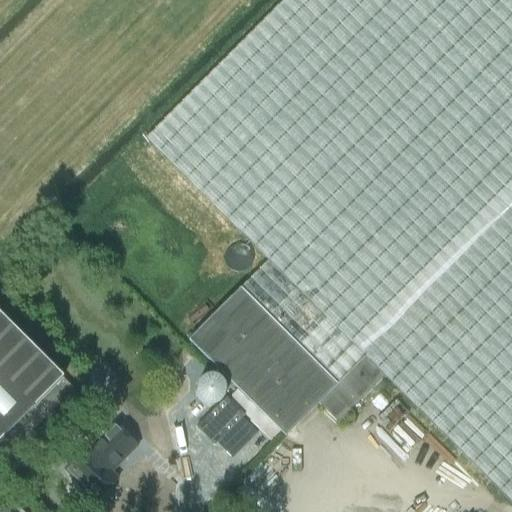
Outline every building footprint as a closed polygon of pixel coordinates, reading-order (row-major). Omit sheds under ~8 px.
[(511,0),(284,0),(145,141),(267,262),(363,358),(383,378),(511,505),(511,0)] [(363,358),(267,262),(239,290),(335,386),(363,358)] [(189,341),(285,437),(318,404),(337,424),(383,378),(363,358),(335,386),(239,290),(189,341)] [(0,441),(63,379),(0,315),(0,441)] [(195,429),(213,447),(243,417),(225,399),(195,429)] [(77,435),(87,425),(80,418),(70,428),(77,435)] [(106,478),(126,458),(138,446),(115,423),(88,450),(86,448),(63,471),(76,483),(74,485),(80,492),(82,490),(95,502),(113,484),(106,478)]
